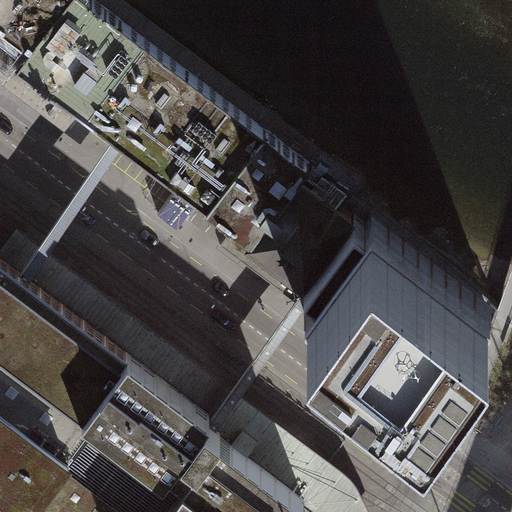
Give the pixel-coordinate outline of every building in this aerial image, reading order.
[(0,0),(0,25),(25,45),(58,0),(0,0)] [(345,185),(307,157),(95,0),(58,0),(25,45),(12,62),(229,223),(217,240),(289,294),(302,277),(350,213),(334,201),(345,185)] [(358,219),(350,213),(302,277),(289,294),(298,301),(303,305),(420,391),(454,345),(485,304),(369,217),(364,224),(358,219)] [(14,222),(0,242),(0,252),(127,349),(207,410),(201,418),(300,492),(296,498),(314,511),(370,511),(357,480),(14,222)] [(0,400),(66,450),(91,418),(80,410),(127,349),(0,252),(0,400)] [(164,470),(168,463),(201,418),(207,410),(127,349),(80,410),(91,418),(164,470)] [(66,450),(0,400),(0,484),(26,503),(66,450)] [(181,472),(233,511),(284,511),(296,498),(300,492),(201,418),(168,463),(181,472)] [(150,511),(151,511),(66,450),(26,503),(37,511),(150,511)] [(151,511),(150,511),(233,511),(181,472),(151,511)] [(0,511),(37,511),(26,503),(0,484),(0,511)]
